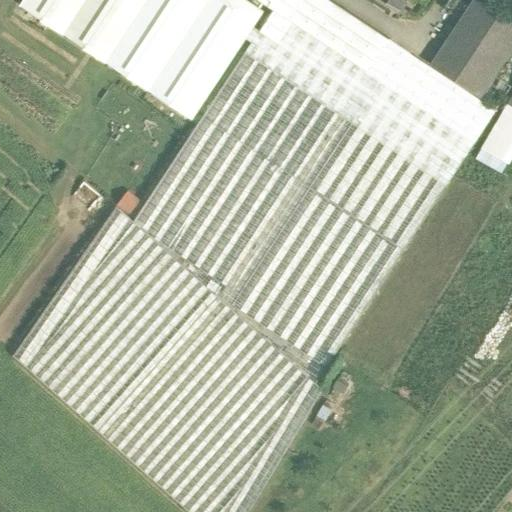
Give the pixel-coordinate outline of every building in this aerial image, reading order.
[(21,361),(191,511),(250,511),(325,389),(316,384),(495,115),(497,111),(481,100),(511,52),(511,21),(479,0),(474,0),(431,67),(329,0),(257,0),(275,11),(261,31),(254,43),(136,222),(118,207),(15,356),(21,361)] [(267,12),(248,0),(25,0),(22,5),(194,118),(246,38),(254,43),(261,31),(256,28),(267,12)] [(386,0),(401,10),(407,0),(386,0)] [(334,388),(335,389),(343,393),(344,394),(350,384),(348,382),(340,378),(339,378),(334,388)] [(325,420),(318,416),(313,424),(320,429),(325,420)]
